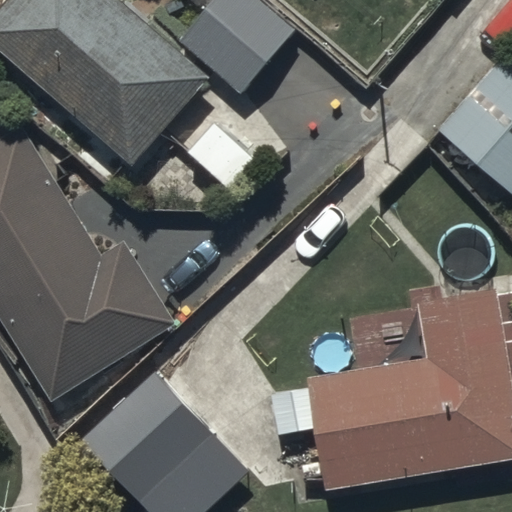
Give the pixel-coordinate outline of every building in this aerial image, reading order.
[(0,63),(80,131),(65,148),(103,181),(119,162),(136,176),(213,87),(111,0),(14,0),(0,17),(0,63)] [(251,0),(219,0),(181,48),(245,101),(297,36),(251,0)] [(511,64),(507,60),(440,139),(511,199),(511,64)] [(23,136),(0,151),(0,325),(54,409),(179,329),(126,248),(104,262),(23,136)] [(428,371),(312,387),(327,496),(511,471),(511,336),(507,297),(419,309),(428,371)] [(155,371),(80,440),(147,511),(206,511),(250,472),(155,371)]
